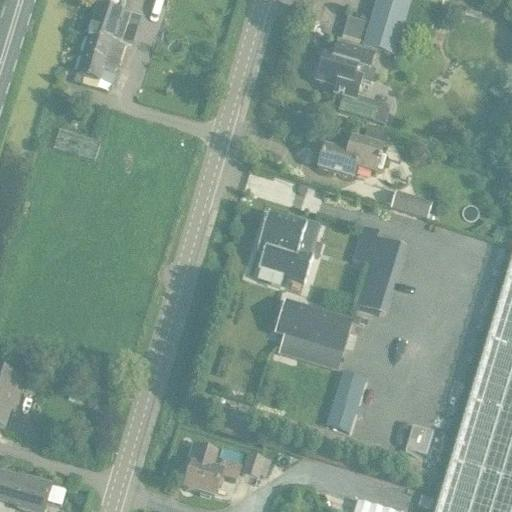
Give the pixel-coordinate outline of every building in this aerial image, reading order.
[(390,57),(406,0),(377,0),(364,49),(390,57)] [(427,37),(438,0),(413,0),(404,31),(427,37)] [(111,45),(124,48),(135,52),(144,24),(96,10),(87,43),(109,50),(111,45)] [(109,50),(87,43),(76,79),(97,86),(100,75),(115,79),(124,48),(111,45),(109,50)] [(313,85),(333,91),(330,99),(353,105),(359,84),(357,83),(360,72),(367,74),(372,58),(335,47),(330,62),(321,59),(313,85)] [(376,112),(354,105),(351,118),(373,124),(376,112)] [(372,178),(380,153),(386,136),(368,131),(362,147),(350,144),(345,160),(323,153),(316,173),(349,183),(353,172),(372,178)] [(431,207),(395,196),(390,212),(426,223),(431,207)] [(268,215),(257,250),(263,252),(257,272),(304,286),(313,259),(311,259),(321,228),(297,221),(295,225),(269,216),(268,215)] [(511,511),(511,273),(440,511),(511,511)] [(367,274),(355,311),(379,318),(390,281),(367,274)] [(349,328),(282,307),(272,340),(282,343),(277,358),(334,376),(349,328)] [(15,399),(19,386),(0,379),(0,433),(4,434),(9,416),(14,418),(19,402),(15,399)] [(344,388),(331,431),(350,437),(363,394),(344,388)] [(234,483),(238,469),(222,465),(220,471),(211,469),(215,456),(193,450),(188,466),(190,467),(183,492),(214,501),(220,479),(234,483)] [(270,464),(247,457),(241,477),(257,482),(258,477),(265,480),(270,464)] [(32,488),(0,477),(0,504),(20,511),(19,511),(44,511),(52,491),(33,485),(32,488)]
